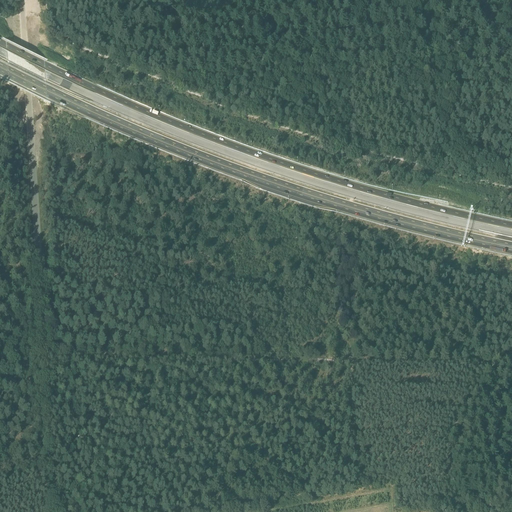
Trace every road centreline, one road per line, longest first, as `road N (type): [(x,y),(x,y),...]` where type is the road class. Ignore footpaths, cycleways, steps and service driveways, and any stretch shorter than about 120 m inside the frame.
road 1 (motorway): [(511,231),(257,160),(0,46)]
road 2 (motorway): [(0,66),(258,177),(511,246)]
road 3 (unclassified): [(55,511),(21,0)]
road 4 (track): [(100,358),(500,362)]
road 5 (track): [(234,71),(511,61)]
